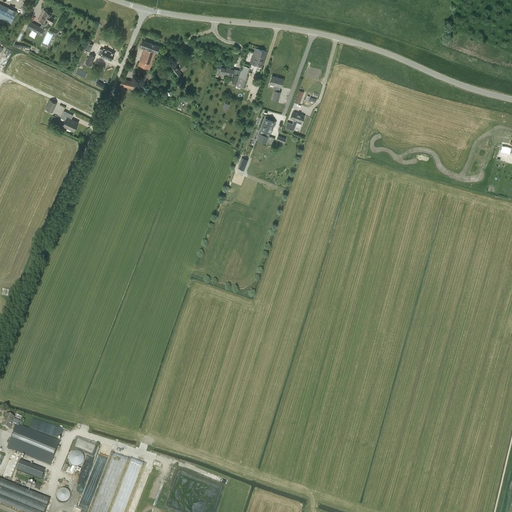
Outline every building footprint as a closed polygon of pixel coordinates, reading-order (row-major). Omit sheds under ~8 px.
[(0,17),(10,23),(16,12),(2,5),(1,6),(0,6),(0,5),(0,17)] [(51,14),(44,10),(38,20),(42,22),(40,27),(30,22),(27,27),(41,34),(44,29),(42,28),(44,25),(44,26),(45,24),(47,20),(51,23),(54,18),(50,16),(51,14)] [(144,47),(139,64),(149,67),(154,51),(157,52),(160,46),(142,39),(140,46),(144,47)] [(87,42),(84,49),(90,52),(93,45),(87,42)] [(114,52),(102,47),(101,49),(99,47),(96,53),(99,54),(99,55),(110,60),(114,52)] [(255,48),(251,63),(262,67),(267,52),(255,48)] [(89,54),(85,63),(91,66),(95,57),(89,54)] [(174,63),(172,64),(169,67),(168,67),(176,77),(181,72),(174,63)] [(232,76),(233,73),(233,70),(225,68),(226,66),(218,64),(217,69),(220,70),(219,73),(232,76)] [(242,65),(236,85),(243,87),(249,67),(242,65)] [(276,86),(275,90),(279,91),(280,87),(281,87),(283,79),(272,76),(270,84),(276,86)] [(134,82),(122,79),(120,85),(132,88),(134,82)] [(298,89),(295,102),(301,103),(304,91),(298,89)] [(310,97),(309,100),(315,102),(316,99),(318,100),(320,93),(316,92),(314,96),(313,95),(312,98),(310,97)] [(50,100),(45,109),(53,112),(57,103),(50,100)] [(64,111),(61,118),(66,120),(63,126),(74,131),(78,122),(71,119),(73,115),(64,111)] [(287,122),(285,127),(294,131),(297,122),(301,124),(304,116),(293,112),(291,118),(294,119),(292,124),(287,122)] [(273,127),(275,122),(266,118),(257,140),(264,143),(271,126),(273,127)] [(245,159),(242,158),(238,168),(243,170),(244,167),(247,160),(245,159)] [(6,414),(2,426),(9,429),(12,423),(17,425),(7,448),(50,465),(60,442),(18,425),(19,421),(13,419),(14,418),(6,414)] [(33,418),(29,428),(45,434),(48,424),(33,418)] [(74,446),(93,452),(96,443),(77,437),(74,446)] [(71,466),(84,465),(83,451),(70,451),(71,466)] [(96,458),(88,486),(90,486),(93,485),(95,485),(98,486),(101,485),(102,486),(103,480),(102,481),(99,474),(97,474),(98,471),(96,467),(98,466),(100,459),(96,458)] [(20,461),(16,470),(41,480),(45,470),(20,461)] [(44,511),(49,500),(0,480),(0,503),(21,511),(44,511)] [(56,495),(56,496),(57,497),(57,498),(57,499),(58,500),(58,501),(59,501),(60,502),(61,502),(62,503),(63,503),(64,503),(65,503),(66,502),(67,502),(68,501),(69,500),(69,499),(70,499),(70,498),(70,497),(70,496),(70,495),(70,494),(70,493),(69,493),(69,492),(68,491),(68,490),(67,490),(66,489),(65,489),(64,489),(63,489),(62,489),(61,489),(60,490),(59,490),(59,491),(58,491),(58,492),(57,493),(57,494),(57,495),(56,495)] [(81,500),(78,508),(88,511),(90,503),(81,500)]
